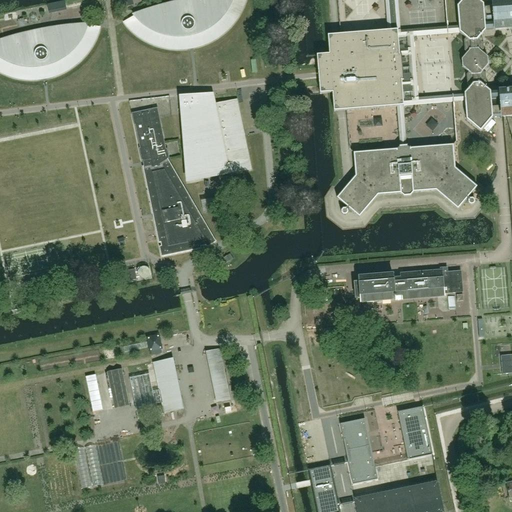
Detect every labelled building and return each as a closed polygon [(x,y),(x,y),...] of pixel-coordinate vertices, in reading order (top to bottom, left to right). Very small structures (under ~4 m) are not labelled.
[(182,0),(158,6),(134,14),(134,15),(124,21),(131,28),(140,35),(149,40),(159,44),(169,46),(179,47),(190,46),(193,46),(203,43),(213,38),(222,32),(230,24),(237,16),(242,6),(243,0),(182,0)] [(462,0),(457,6),(459,26),(400,30),(397,0),(384,0),(387,31),(328,36),(329,54),(317,55),(317,58),(320,94),(332,93),(334,112),(396,107),(400,146),(397,150),(353,153),(355,177),(337,198),(347,207),(346,208),(343,209),(341,211),(342,213),(344,215),(346,215),(348,213),(347,210),(349,209),(359,218),(378,195),(400,194),(404,197),(410,196),(413,193),(436,191),(458,209),(466,199),(468,200),(468,203),(470,205),(473,205),(475,203),(474,200),(472,198),(470,198),(468,197),(477,187),(455,168),(453,145),(410,149),(406,145),(403,105),(465,101),(466,120),(480,132),(493,118),(492,114),(500,114),(500,118),(506,117),(511,116),(511,1),(492,3),(492,6),(484,7),(483,5),(477,0),(462,0)] [(97,29),(98,26),(87,25),(87,24),(80,24),(73,25),(65,25),(58,26),(51,27),(43,29),(36,30),(29,32),(22,33),(15,35),(8,37),(1,40),(0,39),(0,69),(2,71),(5,72),(8,74),(11,75),(14,75),(18,76),(21,77),(24,77),(27,77),(30,78),(34,78),(37,77),(40,77),(43,77),(46,76),(49,75),(52,74),(56,73),(59,72),(62,71),(65,69),(67,68),(70,66),(73,64),(76,62),(78,60),(80,57),(83,55),(85,52),(87,50),(89,47),(91,44),(92,41),(94,38),(95,35),(96,32),(97,29)] [(212,94),(181,96),(187,178),(227,169),(228,173),(250,168),(236,100),(214,104),(212,94)] [(152,164),(143,166),(162,258),(208,248),(217,243),(168,159),(169,159),(167,149),(166,150),(158,108),(131,113),(134,126),(135,126),(140,149),(139,149),(141,162),(151,160),(152,164)] [(210,196),(203,196),(203,208),(211,208),(210,196)] [(354,282),(355,289),(355,298),(360,298),(361,303),(395,300),(395,296),(402,295),(403,300),(444,296),(444,293),(462,292),(461,271),(448,272),(447,272),(447,268),(440,269),(440,270),(400,274),(401,278),(394,278),(393,274),(359,277),(359,282),(354,282)] [(127,282),(137,280),(135,270),(125,272),(127,282)] [(488,286),(488,295),(500,294),(499,285),(488,286)] [(454,316),(462,316),(462,304),(454,304),(454,316)] [(461,356),(484,355),(482,327),(459,329),(461,356)] [(452,356),(450,329),(438,330),(427,330),(429,357),(452,356)] [(161,349),(159,336),(148,339),(151,351),(161,349)] [(229,399),(219,350),(207,352),(217,401),(229,399)] [(511,355),(501,356),(502,375),(511,374),(511,355)] [(163,412),(182,408),(180,398),(177,399),(169,360),(153,363),(159,391),(152,392),(149,374),(130,378),(136,409),(162,403),(163,412)] [(105,374),(88,378),(95,411),(112,408),(105,374)] [(398,413),(408,461),(433,456),(423,408),(398,413)] [(365,419),(340,425),(353,485),(378,480),(365,419)] [(334,511),(334,509),(339,508),(330,466),(309,471),(317,511),(334,511)] [(357,500),(359,511),(446,511),(440,482),(357,500)]
